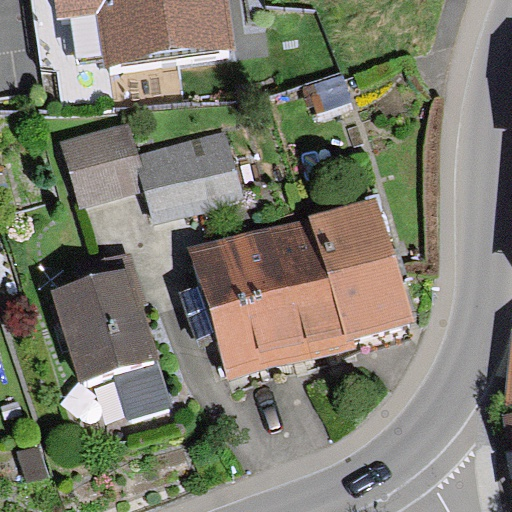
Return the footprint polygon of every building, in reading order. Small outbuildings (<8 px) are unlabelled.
[(230,0),(57,0),(61,28),(105,22),(113,74),(238,56),(230,0)] [(132,123),(61,143),(81,210),(145,193),(139,170),(144,169),(141,155),(132,123)] [(139,170),(145,193),(154,224),(247,199),(229,130),(141,155),(144,169),(139,170)] [(378,198),(192,248),(229,383),(358,349),(355,339),(412,323),(378,198)] [(131,274),(55,296),(83,391),(115,382),(159,369),(131,274)] [(159,369),(115,382),(126,420),(170,408),(159,369)]
